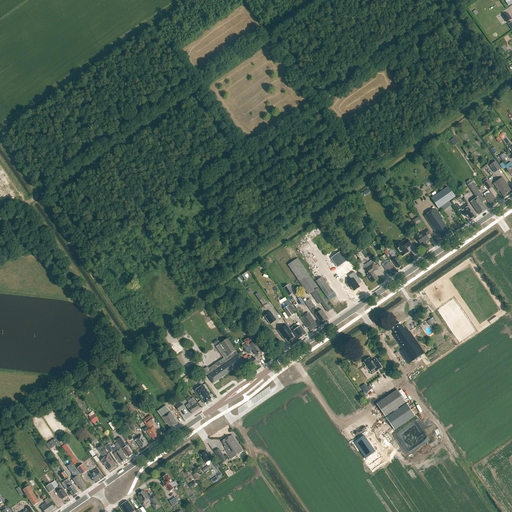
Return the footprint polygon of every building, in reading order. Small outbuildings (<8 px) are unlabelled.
[(502,17),(506,22),(511,19),(507,13),(502,17)] [(458,143),(454,138),(449,141),(453,147),(458,143)] [(501,168),(496,161),(489,166),(494,173),(501,168)] [(502,178),(494,184),(499,191),(500,191),(503,196),(511,191),(507,186),(508,185),(502,178)] [(479,215),(487,210),(482,203),(485,201),(470,179),(466,182),(476,197),(470,201),(479,215)] [(487,181),(484,183),(489,190),(492,188),(487,181)] [(430,197),(438,208),(455,197),(446,185),(430,197)] [(484,197),(489,205),(491,204),(492,205),(496,203),(495,201),(496,200),(491,193),(484,197)] [(460,210),(462,213),(465,217),(466,216),(468,219),(469,218),(470,219),(472,219),(473,218),(474,217),(469,209),(470,208),(467,205),(460,210)] [(435,208),(424,216),(437,235),(439,234),(443,238),(450,234),(446,229),(447,228),(444,224),(445,223),(435,208)] [(416,238),(421,245),(429,239),(427,236),(430,234),(426,228),(420,232),(421,234),(416,238)] [(408,252),(406,249),(411,245),(407,239),(402,242),(401,242),(395,246),(402,256),(408,252)] [(340,252),(335,256),(331,258),(337,268),(341,265),(347,261),(340,252)] [(396,266),(398,268),(402,266),(400,263),(401,263),(397,257),(397,258),(394,254),(391,256),(394,260),(392,260),(396,266)] [(321,302),(327,312),(332,309),(298,258),(288,265),(308,295),(311,293),(318,304),(321,302)] [(395,270),(390,262),(383,267),(386,271),(387,270),(391,275),(395,272),(394,271),(395,270)] [(368,276),(372,283),(378,279),(373,272),(378,269),(373,263),(366,268),(368,273),(367,274),(368,276)] [(352,280),(347,283),(350,287),(351,286),(354,291),(360,287),(356,281),(360,279),(355,272),(349,276),(352,280)] [(316,281),(327,297),(332,294),(322,278),(316,281)] [(283,288),(289,296),(294,292),(289,284),(283,288)] [(332,294),(327,297),(329,300),(336,296),(332,291),(331,292),(332,294)] [(284,309),(289,317),(297,312),(291,304),(288,299),(284,301),(287,307),(284,309)] [(310,299),(305,302),(314,315),(315,315),(321,324),(328,319),(322,310),(319,312),(310,299)] [(270,312),(264,316),(270,324),(276,320),(270,312)] [(308,328),(310,331),(318,326),(308,313),(300,318),(307,328),(308,328)] [(406,327),(404,328),(400,322),(392,328),(396,334),(393,335),(403,349),(399,351),(405,360),(407,358),(410,363),(412,361),(412,362),(425,353),(410,331),(409,331),(406,327)] [(297,323),(291,328),(298,339),(306,334),(301,326),(300,327),(297,323)] [(292,333),(286,325),(278,331),(281,335),(281,334),(283,337),(282,337),(285,340),(286,339),(288,342),(294,338),(292,335),(291,334),(292,333)] [(248,353),(253,350),(257,356),(262,352),(251,336),(244,341),(245,342),(242,343),(243,346),(248,353)] [(207,375),(213,383),(243,362),(227,339),(216,347),(224,358),(209,369),(208,367),(203,370),(206,375),(207,375)] [(247,358),(249,361),(248,362),(251,367),(258,363),(254,358),(252,359),(250,356),(247,358)] [(374,362),(371,357),(363,362),(366,366),(365,367),(367,371),(368,370),(370,372),(374,369),(376,372),(382,368),(377,361),(376,362),(374,362)] [(209,395),(209,394),(203,385),(195,391),(201,400),(202,400),(205,404),(212,399),(209,395)] [(397,390),(376,404),(394,430),(415,416),(397,390)] [(200,408),(193,398),(188,402),(189,403),(186,406),(192,414),(200,408)] [(181,403),(176,407),(179,412),(184,408),(181,403)] [(171,429),(178,424),(177,424),(174,419),(175,418),(170,411),(166,405),(157,411),(166,424),(167,424),(171,429)] [(151,424),(152,423),(150,420),(154,418),(151,414),(144,420),(147,423),(145,424),(147,426),(142,430),(144,433),(146,431),(150,436),(154,440),(160,436),(151,424)] [(128,423),(133,431),(138,428),(133,420),(128,423)] [(222,442),(225,446),(224,447),(226,450),(232,459),(243,452),(232,435),(222,442)] [(135,440),(141,449),(148,444),(142,436),(135,440)] [(123,449),(128,457),(132,455),(126,446),(126,447),(124,445),(125,444),(120,438),(117,440),(121,446),(123,449)] [(55,439),(46,445),(50,450),(59,444),(55,439)] [(106,466),(109,471),(116,467),(115,465),(116,465),(102,445),(98,448),(104,458),(101,460),(105,467),(106,466)] [(113,454),(120,464),(127,459),(124,455),(124,454),(121,449),(119,450),(113,454)] [(214,452),(221,463),(225,460),(218,449),(214,452)] [(201,457),(205,464),(212,459),(207,453),(206,454),(205,452),(201,455),(202,456),(201,457)] [(87,471),(83,465),(78,469),(82,475),(87,471)] [(97,469),(89,474),(94,482),(102,476),(97,469)] [(59,474),(63,480),(67,477),(64,471),(59,474)] [(165,488),(166,487),(169,492),(173,489),(170,484),(173,483),(167,475),(163,478),(165,480),(162,482),(164,485),(163,485),(165,488)] [(82,483),(83,482),(78,476),(73,479),(78,486),(82,490),(86,488),(82,483)] [(70,482),(67,484),(69,488),(68,489),(73,496),(73,495),(74,496),(76,494),(75,494),(77,493),(73,485),(72,486),(70,482)] [(46,487),(50,493),(55,489),(51,483),(46,487)] [(57,492),(62,500),(68,496),(63,489),(62,489),(60,485),(60,486),(59,484),(56,485),(58,487),(57,487),(60,491),(57,492)] [(23,490),(34,506),(39,502),(32,491),(33,490),(30,486),(23,490)] [(139,495),(138,496),(143,503),(149,499),(149,498),(145,491),(143,492),(142,491),(138,493),(139,495)] [(152,505),(156,510),(161,506),(154,496),(150,499),(153,504),(152,505)] [(170,501),(173,506),(179,503),(175,497),(170,501)] [(42,505),(43,506),(41,507),(44,511),(50,511),(55,509),(48,499),(45,501),(46,503),(42,505)] [(127,501),(121,506),(124,511),(132,511),(134,511),(127,501)]
